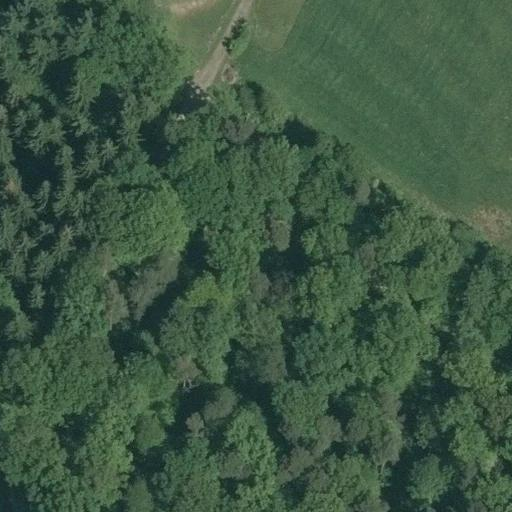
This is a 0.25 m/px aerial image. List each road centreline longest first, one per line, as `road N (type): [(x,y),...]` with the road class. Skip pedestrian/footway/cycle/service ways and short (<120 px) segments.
road 1 (unclassified): [(511,334),(64,0)]
road 2 (track): [(245,0),(185,137),(24,409),(10,475)]
